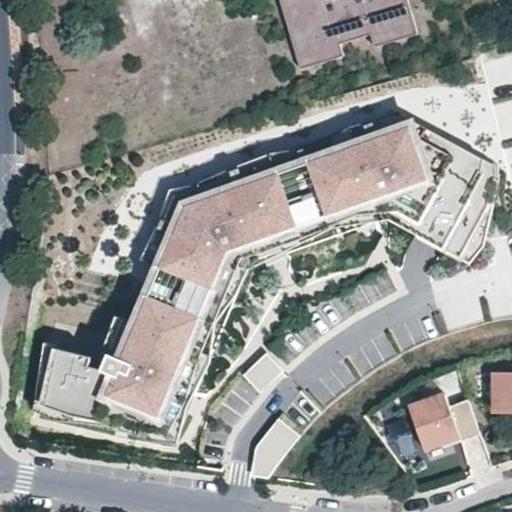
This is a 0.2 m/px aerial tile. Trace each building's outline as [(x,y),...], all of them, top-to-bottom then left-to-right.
[(279,0),(299,61),(341,48),(337,36),(368,27),(372,39),(414,26),(406,0),(279,0)] [(499,166),(405,115),(350,128),(334,139),(337,146),(397,125),(500,181),(499,166)] [(485,247),(500,181),(397,125),(337,146),(307,156),(183,201),(156,265),(132,322),(114,314),(97,359),(56,349),(41,412),(163,441),(185,391),(196,396),(250,268),(273,260),(270,247),(278,245),(288,254),(379,222),(387,204),(396,208),(393,222),(471,264),(485,247)] [(183,201),(307,156),(305,149),(272,155),(173,190),(144,260),(156,265),(183,201)] [(393,222),(396,208),(387,204),(379,222),(388,219),(393,222)] [(288,254),(278,245),(270,247),(273,260),(288,254)] [(41,412),(56,349),(51,347),(36,411),(41,412)] [(511,374),(495,375),(496,408),(511,407),(511,374)] [(176,445),(196,396),(185,391),(163,441),(176,445)] [(482,435),(469,400),(450,407),(446,395),(411,407),(426,450),(461,437),(463,441),(482,435)] [(287,454),(301,436),(280,418),(259,445),(256,449),(253,468),(262,469),(261,477),(271,478),(287,454)]
